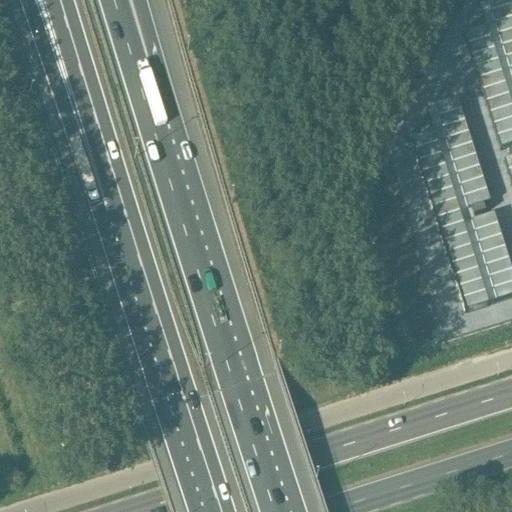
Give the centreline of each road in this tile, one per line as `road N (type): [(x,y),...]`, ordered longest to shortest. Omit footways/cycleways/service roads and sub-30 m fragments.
road 1 (unclassified): [(511,362),(23,511)]
road 2 (motorway): [(274,511),(138,88)]
road 3 (primary): [(511,394),(138,511)]
road 4 (motorway): [(122,209),(219,511)]
road 5 (motorway): [(27,0),(63,103),(122,209)]
road 6 (motorway): [(59,0),(122,209)]
road 7 (primary): [(343,511),(511,458)]
